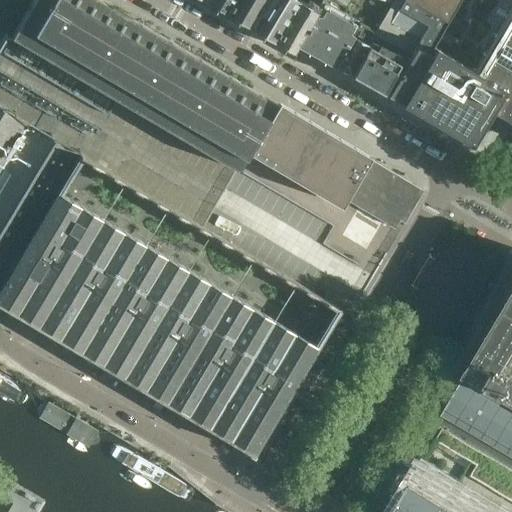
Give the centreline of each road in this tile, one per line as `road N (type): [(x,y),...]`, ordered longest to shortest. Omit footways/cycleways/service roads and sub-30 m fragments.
road 1 (residential): [(0,337),(257,497),(456,174)]
road 2 (residential): [(456,174),(153,0)]
